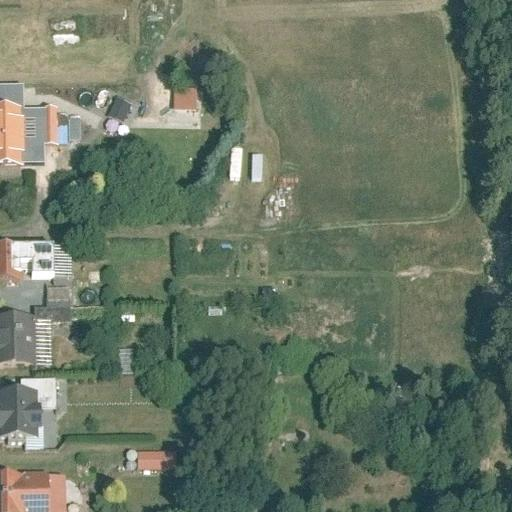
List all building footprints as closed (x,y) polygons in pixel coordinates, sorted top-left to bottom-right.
[(0,163),(18,163),(18,112),(0,111),(0,163)] [(25,131),(26,150),(35,149),(34,131),(25,131)] [(0,284),(20,285),(20,280),(53,280),(53,245),(19,245),(5,246),(0,245),(0,284)] [(0,317),(0,365),(30,365),(30,317),(0,317)] [(0,438),(31,438),(31,429),(37,429),(36,403),(28,403),(28,391),(0,391),(0,438)] [(136,452),(136,471),(174,471),(174,452),(136,452)] [(44,474),(0,474),(0,511),(61,511),(61,476),(45,476),(44,474)]
